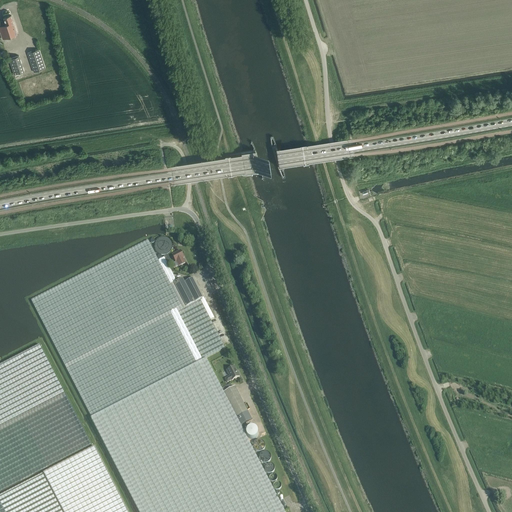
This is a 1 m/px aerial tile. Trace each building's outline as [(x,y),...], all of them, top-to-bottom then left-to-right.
[(6,24),(0,26),(0,29),(3,39),(17,34),(13,22),(11,15),(4,18),(6,24)] [(39,49),(28,53),(34,72),(46,68),(39,49)] [(9,59),(14,75),(24,71),(19,56),(9,59)] [(272,151),(279,172),(280,172),(284,171),(284,170),(277,149),(277,148),(272,149),(272,151)] [(172,245),(172,243),(172,241),(171,240),(170,238),(169,237),(167,237),(166,236),(164,236),(162,236),(160,236),(159,237),(157,238),(156,239),(155,241),(154,243),(154,244),(154,246),(155,248),(155,250),(157,251),(158,252),(160,253),(161,254),(163,254),(165,254),(167,253),(168,252),(170,251),(171,250),(172,249),(172,247),(172,245)] [(211,320),(215,318),(204,298),(194,278),(185,282),(183,278),(177,282),(167,262),(164,257),(159,260),(148,240),(31,300),(34,305),(91,417),(203,361),(202,360),(221,350),(225,348),(211,320)] [(183,256),(181,251),(172,255),(176,262),(177,261),(179,266),(185,263),(181,255),(183,255),(183,256)] [(39,344),(0,364),(0,491),(91,445),(39,344)] [(206,359),(203,361),(91,417),(139,511),(170,511),(261,466),(241,426),(252,420),(235,387),(227,391),(224,392),(206,359)] [(237,370),(235,366),(227,370),(230,377),(226,379),(227,382),(232,380),(240,376),(238,372),(237,372),(236,371),(237,370)] [(0,511),(128,511),(94,446),(0,494),(0,511)] [(284,511),(261,466),(170,511),(284,511)]
